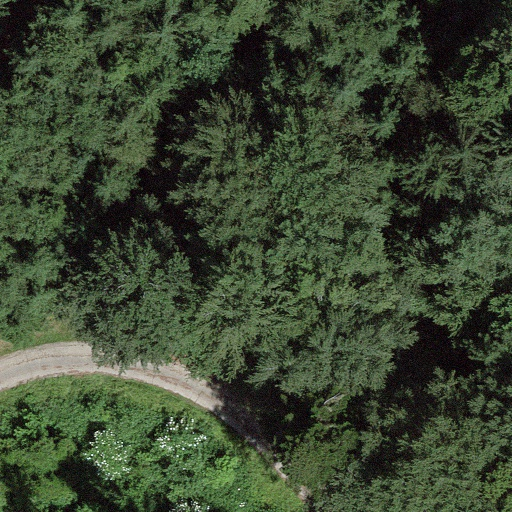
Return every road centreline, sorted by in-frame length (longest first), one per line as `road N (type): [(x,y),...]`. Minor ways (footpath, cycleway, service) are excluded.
road 1 (track): [(282,0),(140,178),(104,258),(78,357)]
road 2 (track): [(321,511),(236,419),(156,374),(122,360),(78,357),(0,372)]
